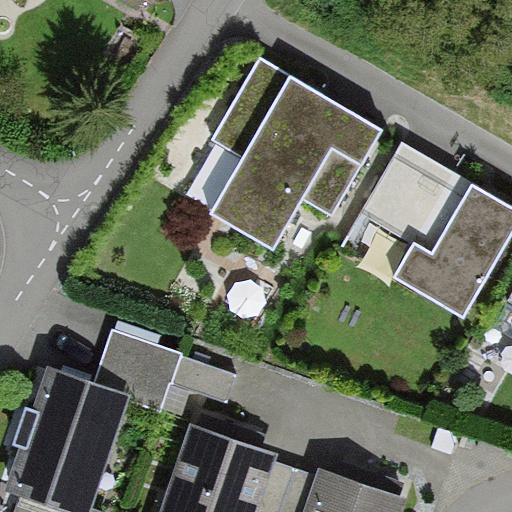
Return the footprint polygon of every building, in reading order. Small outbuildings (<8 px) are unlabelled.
[(161,0),(133,0),(156,11),(161,0)] [(404,133),(269,55),(218,143),(255,164),(216,232),(280,269),(345,158),(379,177),(404,133)] [(437,243),(414,278),(487,325),(511,286),(511,179),(505,174),(454,253),(437,243)] [(76,365),(30,498),(70,511),(115,511),(155,400),(183,410),(204,352),(134,327),(116,379),(76,365)] [(283,511),(303,459),(212,427),(182,511),(283,511)] [(408,511),(414,494),(338,470),(323,511),(408,511)]
